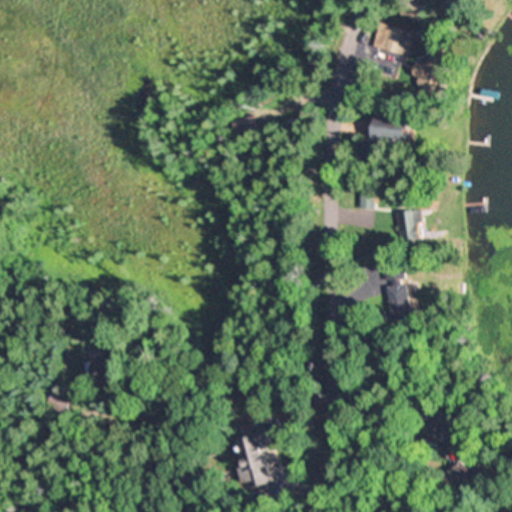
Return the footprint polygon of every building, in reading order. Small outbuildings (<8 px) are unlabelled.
[(474,0),(467,19),(443,10),(446,1),(444,0),(474,0)] [(427,9),(422,21),(421,20),(413,17),(403,14),(408,2),(408,1),(416,5),(427,9)] [(417,32),(411,57),(383,50),(389,25),(417,32)] [(444,90),(442,95),(439,94),(426,90),(427,86),(420,85),(427,61),(431,49),(432,46),(439,48),(455,52),(448,76),(444,90)] [(410,119),(408,147),(370,144),(371,131),(377,132),(378,117),(410,119)] [(405,188),(402,212),(391,211),(383,210),(363,208),(365,184),(367,184),(376,185),(405,188)] [(410,243),(407,244),(406,237),(402,214),(425,210),(427,225),(422,226),(424,241),(410,243)] [(410,279),(391,281),(389,260),(408,258),(410,279)] [(403,319),(396,320),(395,308),(393,288),(392,286),(414,284),(418,317),(414,318),(403,319)] [(391,321),(378,322),(377,310),(382,309),(390,309),(391,320),(391,321)] [(124,362),(126,381),(98,383),(98,372),(93,373),(92,364),(124,362)] [(423,421),(422,421),(422,420),(412,400),(416,398),(426,393),(434,389),(445,410),(444,411),(434,415),(431,417),(423,421)] [(72,406),(63,422),(49,414),(50,412),(60,394),(74,402),(72,406)] [(266,436),(274,483),(254,487),(253,482),(244,484),(240,462),(244,461),(241,441),(266,436)] [(461,492),(458,494),(454,488),(445,476),(448,474),(455,469),(462,464),(465,461),(475,474),(479,479),(474,482),(468,487),(461,492)]
